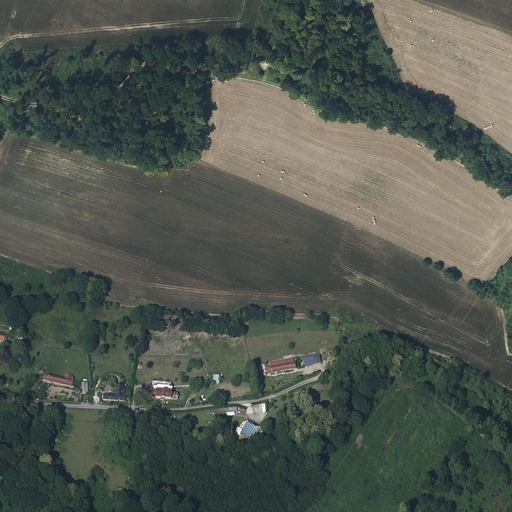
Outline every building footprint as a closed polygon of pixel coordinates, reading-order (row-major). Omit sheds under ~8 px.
[(302,359),(304,367),(321,363),(319,355),(302,359)] [(296,359),(269,364),(270,367),(271,373),(298,368),(296,359)] [(68,379),(49,375),(47,381),(71,387),(74,377),(69,376),(68,379)] [(144,398),(171,400),(171,394),(168,394),(168,387),(152,386),(151,391),(144,391),(144,398)] [(111,396),(102,396),(102,400),(124,402),(125,387),(122,387),(114,387),(114,395),(114,396),(111,396)] [(252,428),(245,424),(239,436),(246,439),(252,428)]
